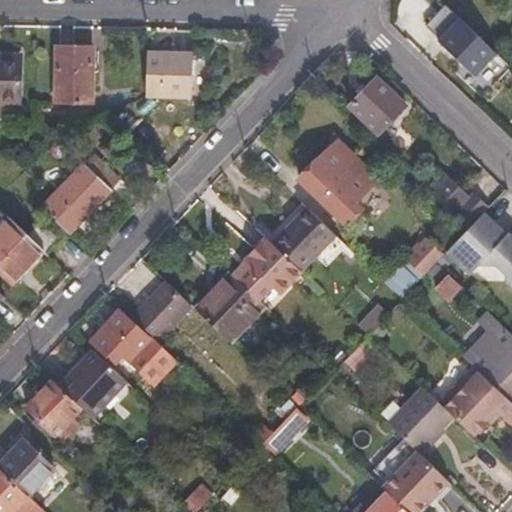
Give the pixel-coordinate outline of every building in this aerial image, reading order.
[(497,53),(448,4),(427,24),(477,73),(497,53)] [(65,46),(63,100),(98,100),(98,46),(65,46)] [(150,51),(150,96),(195,96),(195,51),(150,51)] [(0,105),(23,106),(24,56),(0,55),(0,105)] [(353,102),(384,130),(409,105),(379,75),(353,102)] [(301,177),(346,221),(361,205),(355,198),(377,175),(339,139),(301,177)] [(74,176),(99,201),(121,178),(95,153),(74,176)] [(43,208),(70,233),(99,201),(74,176),(43,208)] [(459,208),(471,195),(450,176),(437,188),(459,208)] [(471,195),(459,208),(474,224),(480,217),(488,210),(492,206),(476,190),(471,195)] [(308,203),(273,240),(303,268),(338,232),(308,203)] [(449,250),(473,272),(478,267),(483,264),(496,263),(507,273),(509,280),(511,282),(511,229),(510,231),(488,210),(480,217),(474,224),(449,250)] [(0,229),(0,269),(14,283),(45,252),(30,237),(22,230),(10,218),(0,229)] [(30,237),(45,252),(58,239),(43,224),(30,237)] [(254,265),(241,278),(263,299),(276,287),(284,293),(306,271),(303,268),(273,240),(271,238),(249,261),(254,265)] [(414,250),(386,277),(406,296),(447,253),(434,242),(420,256),(414,250)] [(237,274),(241,278),(254,265),(249,261),(237,274)] [(235,272),(201,309),(222,329),(235,342),(269,304),(263,299),(241,278),(237,274),(235,272)] [(451,275),(438,287),(452,300),(463,287),(451,275)] [(171,280),(136,315),(155,333),(160,338),(194,303),(171,280)] [(377,308),(361,323),(371,333),(386,316),(377,308)] [(100,344),(117,360),(125,368),(134,360),(156,380),(180,357),(160,338),(155,333),(151,337),(120,309),(93,337),(100,344)] [(412,315),(388,340),(404,355),(428,331),(412,315)] [(100,344),(96,347),(97,347),(113,363),(117,360),(100,344)] [(365,344),(347,363),(360,375),(378,356),(365,344)] [(97,347),(63,384),(85,406),(93,414),(127,377),(113,363),(97,347)] [(511,350),(488,375),(511,397),(511,396),(511,350)] [(488,375),(476,363),(441,399),(458,416),(476,433),(490,419),(499,409),(507,417),(511,411),(511,397),(488,375)] [(30,404),(59,432),(85,406),(63,384),(56,378),(30,404)] [(426,385),(391,421),(421,450),(423,452),(458,416),(441,399),(426,385)] [(503,413),(499,409),(490,419),(495,422),(503,413)] [(254,429),(259,435),(266,441),(277,430),(265,419),(254,429)] [(277,430),(266,441),(274,449),(288,432),(281,425),(277,430)] [(259,435),(244,451),(250,457),(266,441),(259,435)] [(2,464),(11,473),(32,493),(58,466),(28,438),(2,464)] [(421,450),(385,485),(396,496),(413,511),(422,511),(453,481),(423,452),(421,450)] [(2,464),(0,466),(0,511),(14,511),(20,507),(25,511),(44,511),(48,508),(32,493),(11,473),(2,464)] [(198,488),(211,500),(218,492),(205,480),(198,488)] [(198,488),(185,501),(196,511),(198,511),(211,500),(198,488)] [(413,511),(396,496),(381,511),(413,511)]
